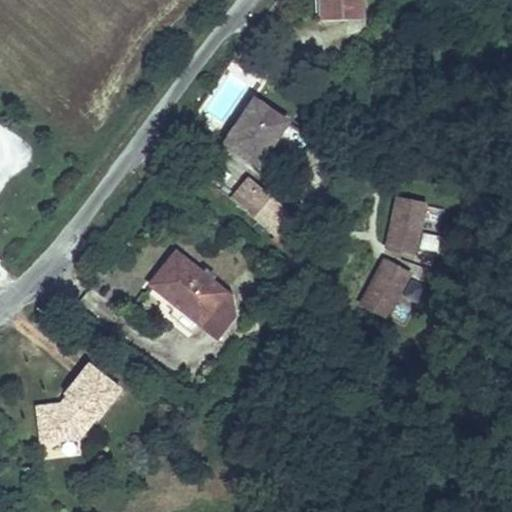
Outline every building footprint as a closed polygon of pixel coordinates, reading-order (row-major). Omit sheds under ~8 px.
[(371,0),(321,0),(324,25),(375,18),(371,0)] [(288,123),(255,101),(227,143),(262,166),(288,123)] [(298,215),(253,179),(237,197),(282,234),(298,215)] [(420,234),(427,207),(390,198),(367,290),(404,299),(412,267),(433,272),(441,239),(420,234)] [(192,324),(219,289),(169,253),(140,285),(144,288),(192,324)] [(93,420),(116,390),(85,366),(62,397),(64,398),(68,401),(62,409),(58,406),(34,409),(39,444),(76,439),(91,419),(93,420)] [(68,401),(64,398),(58,406),(62,409),(68,401)]
